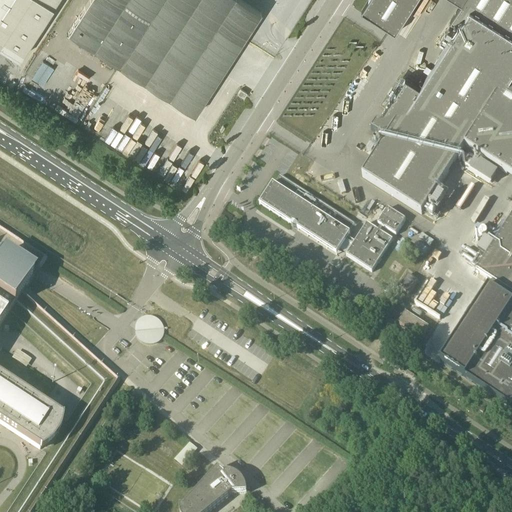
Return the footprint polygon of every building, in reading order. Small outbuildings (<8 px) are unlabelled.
[(0,0),(0,45),(18,58),(56,0),(0,0)] [(241,0),(88,0),(68,32),(195,114),(261,12),(241,0)] [(511,0),(368,0),(362,11),(389,29),(396,33),(417,0),(455,0),(461,3),(453,17),(451,20),(459,26),(431,69),(428,74),(420,86),(406,77),(371,131),(386,141),(362,177),(422,216),(465,148),(511,178),(511,0)] [(41,61),(31,78),(41,85),(52,68),(41,61)] [(247,93),(241,89),(238,94),(244,98),(247,93)] [(280,178),(274,186),(273,185),(260,206),(291,226),(293,230),(298,230),(337,256),(346,242),(353,247),(346,257),(372,273),(393,241),(367,225),(355,243),(348,238),(350,235),(349,234),(354,226),(355,226),(355,225),(280,177),(280,178)] [(383,216),(401,228),(407,220),(389,208),(383,216)] [(511,215),(475,272),(505,292),(490,315),(511,328),(511,215)] [(383,216),(378,224),(396,235),(401,228),(383,216)] [(32,277),(33,276),(0,254),(0,424),(40,450),(42,452),(46,449),(50,446),(53,442),(56,438),(59,433),(61,429),(61,428),(62,424),(63,419),(61,418),(0,377),(0,326),(10,311),(17,301),(23,292),(23,291),(26,286),(32,277)] [(409,295),(418,282),(408,276),(400,289),(409,295)] [(406,313),(398,324),(422,339),(429,328),(406,313)] [(161,323),(158,320),(154,318),(151,318),(149,318),(144,319),(140,322),(137,326),(135,330),(135,335),(137,340),(140,344),(144,346),(149,347),(153,347),(157,346),(160,343),(162,340),(164,337),(165,333),(164,329),(163,326),(161,323)] [(483,349),(490,338),(482,334),(476,344),(483,349)] [(136,395),(132,399),(139,405),(143,401),(136,395)] [(190,443),(175,460),(181,466),(196,449),(190,443)] [(211,511),(232,495),(247,494),(247,491),(246,487),(244,484),(242,480),(239,478),(235,476),(232,474),(228,473),(226,473),(226,474),(225,476),(218,470),(183,508),(181,507),(180,509),(180,511),(211,511)]
